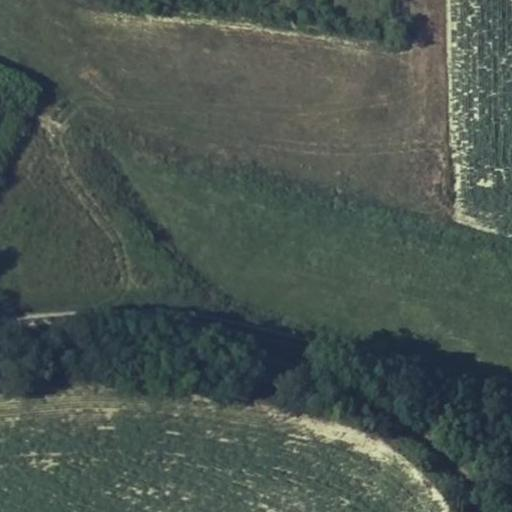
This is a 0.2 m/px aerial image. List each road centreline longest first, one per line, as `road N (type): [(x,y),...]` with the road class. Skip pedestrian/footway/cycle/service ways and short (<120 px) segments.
road 1 (track): [(0,319),(55,306),(182,309),(330,339),(511,403)]
road 2 (track): [(481,511),(415,407),(303,359),(281,329)]
